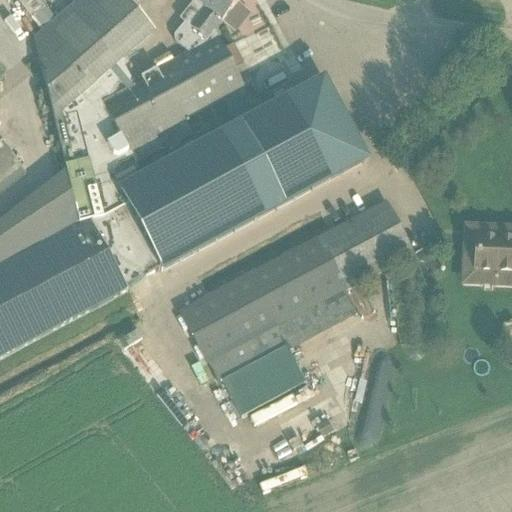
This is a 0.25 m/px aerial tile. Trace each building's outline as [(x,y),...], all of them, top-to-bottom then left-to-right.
[(78,225),(0,267),(0,361),(126,294),(124,290),(160,272),(120,197),(143,184),(134,166),(101,108),(134,90),(124,71),(128,68),(123,62),(153,36),(129,8),(137,0),(80,0),(56,22),(44,32),(32,43),(65,175),(78,225)] [(134,90),(101,108),(134,166),(170,146),(173,152),(180,148),(178,143),(190,136),(197,147),(234,126),(222,103),(238,94),(244,91),(232,70),(223,52),(216,40),(212,37),(222,25),(241,0),(201,0),(199,3),(196,1),(179,22),(184,26),(174,39),(174,45),(188,56),(177,62),(160,71),(140,82),(141,85),(134,90)] [(143,184),(120,197),(160,272),(161,274),(364,164),(323,87),(238,133),(194,156),(143,184)] [(0,195),(24,176),(0,145),(0,195)] [(65,175),(0,225),(0,267),(78,225),(65,175)] [(177,315),(204,368),(208,367),(275,330),(411,258),(383,206),(177,315)] [(511,243),(476,242),(474,276),(511,276),(511,243)] [(130,329),(115,342),(145,381),(161,368),(130,329)] [(208,367),(219,387),(286,350),(275,330),(208,367)] [(381,361),(372,394),(387,398),(396,365),(381,361)] [(380,446),(382,423),(356,421),(354,444),(380,446)]
